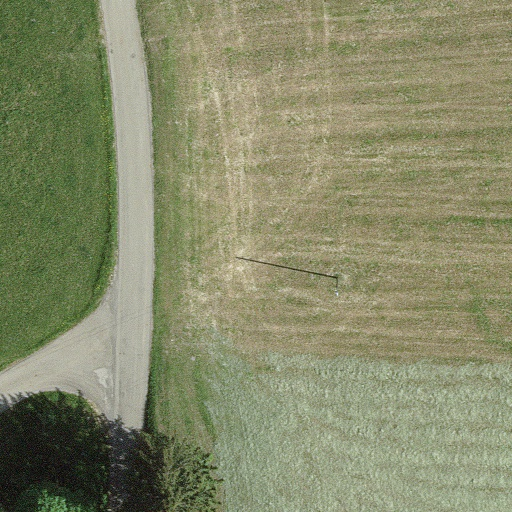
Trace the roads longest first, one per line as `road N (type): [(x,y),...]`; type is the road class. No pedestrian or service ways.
road 1 (unclassified): [(121,0),(139,222),(135,337)]
road 2 (unclassified): [(121,511),(135,337)]
